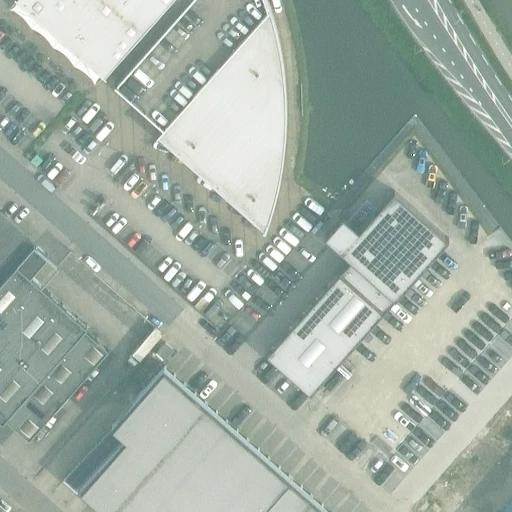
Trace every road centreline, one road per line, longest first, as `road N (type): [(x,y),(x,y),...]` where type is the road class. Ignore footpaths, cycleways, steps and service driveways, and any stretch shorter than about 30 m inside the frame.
road 1 (unclassified): [(0,165),(384,511)]
road 2 (unknown): [(40,507),(115,428),(150,417),(183,430),(283,510)]
road 3 (unknown): [(87,150),(199,258)]
road 4 (primary): [(511,125),(435,0)]
road 5 (unknown): [(0,66),(87,150)]
